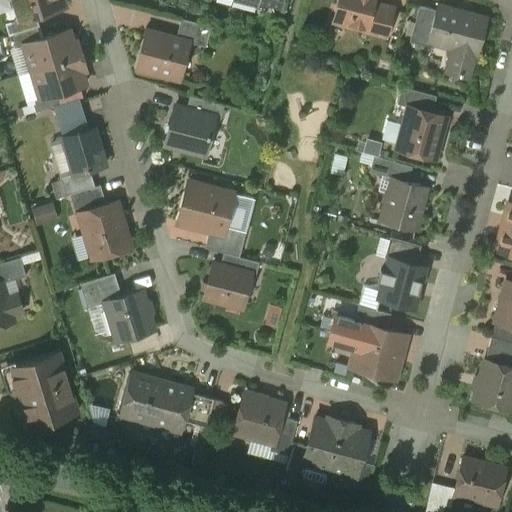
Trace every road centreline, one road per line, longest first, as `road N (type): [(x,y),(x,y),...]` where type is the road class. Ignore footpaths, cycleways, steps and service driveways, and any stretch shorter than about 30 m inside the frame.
road 1 (residential): [(97,0),(120,85),(116,114),(184,328),(200,344),(418,407)]
road 2 (residential): [(487,164),(418,407)]
road 3 (residential): [(205,511),(0,462)]
